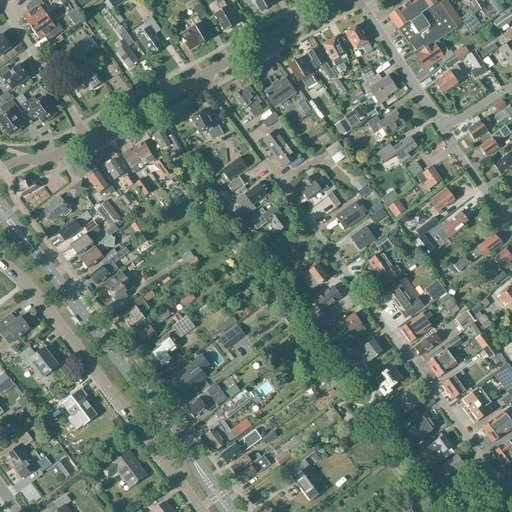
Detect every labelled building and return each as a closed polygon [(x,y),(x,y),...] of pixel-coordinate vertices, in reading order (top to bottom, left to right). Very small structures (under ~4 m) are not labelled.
[(24,18),(32,29),(48,17),(43,11),(47,9),(40,0),(36,0),(27,7),(28,7),(28,6),(32,12),(24,18)] [(251,0),(254,4),(256,3),(261,12),(274,5),(270,0),(251,0)] [(444,8),(438,0),(419,0),(421,1),(416,4),(413,0),(389,16),(409,45),(411,44),(416,52),(423,47),(425,50),(434,43),(434,44),(443,38),(463,24),(449,4),(444,8)] [(466,0),(475,13),(480,10),(484,16),(494,10),(497,14),(507,8),(502,0),(466,0)] [(215,15),(225,31),(238,23),(228,7),(227,8),(224,2),(218,5),(221,11),(215,15)] [(201,21),(208,17),(201,5),(195,9),(201,21)] [(511,20),(511,15),(509,12),(494,22),(499,30),(511,20)] [(70,18),(74,24),(80,19),(76,14),(70,18)] [(471,33),(478,27),(470,16),(463,22),(471,33)] [(48,17),(32,29),(40,40),(49,34),(53,39),(52,40),(64,32),(56,21),(53,24),(48,17)] [(191,51),(211,39),(202,23),(198,17),(192,21),(196,27),(182,35),(191,51)] [(152,56),(165,47),(154,31),(159,28),(152,18),(145,23),(149,28),(138,36),(152,56)] [(347,33),(346,34),(356,49),(362,46),(367,54),(374,50),(359,26),(352,30),(351,29),(348,31),(347,33)] [(511,28),(502,36),(508,44),(499,50),(511,66),(511,65),(511,28)] [(499,30),(478,44),(481,48),(497,38),(497,37),(502,33),(499,30)] [(117,52),(129,70),(139,62),(128,46),(134,42),(126,31),(121,35),(125,40),(118,45),(121,49),(117,52)] [(0,55),(10,48),(1,36),(0,36),(0,55)] [(61,36),(43,48),(48,55),(57,48),(56,46),(64,40),(61,36)] [(90,38),(81,45),(84,50),(94,43),(90,38)] [(324,45),(337,68),(340,72),(342,73),(346,70),(347,68),(344,64),(349,61),(347,57),(336,38),(324,45)] [(423,47),(416,52),(418,55),(416,56),(425,69),(441,58),(444,63),(454,56),(449,49),(447,50),(445,47),(443,48),(438,41),(443,38),(434,44),(434,43),(425,50),(423,47)] [(494,43),(482,51),(486,57),(498,49),(494,43)] [(464,48),(463,47),(454,53),(460,60),(470,53),(466,47),(464,48)] [(319,51),(317,49),(309,54),(313,61),(311,62),(316,69),(321,66),(330,82),(334,80),(343,94),(349,90),(339,75),(338,75),(334,68),(330,70),(326,63),(327,62),(320,50),(319,51)] [(475,52),(467,57),(476,70),(473,71),(478,78),(488,71),(475,52)] [(81,69),(72,76),(77,82),(82,78),(83,80),(92,91),(103,84),(88,64),(88,65),(83,58),(77,63),(81,69)] [(292,65),(290,66),(300,82),(303,80),(308,89),(319,83),(313,73),(311,75),(301,59),(297,62),(295,61),(292,63),(292,65)] [(57,62),(51,66),(56,73),(62,69),(57,62)] [(449,71),(450,73),(435,83),(439,89),(438,91),(440,93),(442,94),(443,95),(458,85),(453,78),(461,72),(457,65),(449,71)] [(9,73),(5,68),(0,71),(0,84),(1,87),(7,82),(12,90),(28,78),(19,66),(9,73)] [(365,83),(374,77),(371,71),(362,78),(365,83)] [(374,77),(365,83),(361,86),(364,90),(362,92),(359,88),(352,93),(358,101),(363,97),(364,98),(365,97),(372,92),(380,104),(388,99),(386,97),(396,90),(388,77),(379,83),(374,77)] [(286,79),(266,93),(276,108),(290,98),(291,100),(297,95),(286,79)] [(263,103),(250,87),(244,91),(244,90),(236,97),(246,110),(250,106),(253,110),(251,111),(256,118),(264,112),(259,106),(263,103)] [(28,101),(23,94),(16,99),(30,117),(30,116),(35,112),(43,123),(45,121),(47,123),(54,118),(53,116),(55,114),(51,109),(54,107),(50,101),(47,103),(43,98),(38,102),(34,97),(28,101)] [(363,97),(358,101),(360,105),(367,100),(365,97),(364,98),(363,97)] [(325,115),(314,99),(309,103),(321,119),(325,115)] [(0,108),(5,115),(0,118),(0,122),(10,136),(12,134),(14,136),(21,130),(20,129),(22,127),(14,116),(19,112),(20,113),(20,112),(11,100),(0,108)] [(497,113),(506,107),(501,100),(492,107),(497,113)] [(364,116),(358,107),(352,111),(358,120),(364,116)] [(194,117),(192,118),(201,135),(208,132),(212,141),(223,135),(218,124),(216,125),(212,119),(210,120),(206,111),(199,115),(197,114),(194,115),(194,117)] [(396,112),(380,123),(376,117),(366,124),(374,135),(382,130),(386,137),(404,124),(396,112)] [(279,121),(275,115),(263,124),(267,129),(279,121)] [(486,117),(467,131),(474,141),(487,132),(483,126),(490,122),(486,117)] [(335,126),(341,136),(351,130),(344,120),(335,126)] [(492,139),(479,147),(486,157),(499,148),(496,143),(504,138),(511,133),(505,126),(490,136),(492,139)] [(184,151),(176,135),(170,138),(166,131),(155,137),(164,152),(174,147),(178,154),(184,151)] [(263,141),(273,154),(286,145),(293,140),(287,132),(280,137),(276,131),(263,141)] [(399,145),(393,149),(390,145),(375,155),(382,165),(397,155),(399,159),(399,162),(401,164),(400,165),(401,165),(411,158),(407,154),(416,147),(410,137),(399,145)] [(349,138),(342,139),(344,147),(351,146),(349,138)] [(293,140),(286,145),(273,154),(283,168),(288,164),(292,170),(304,161),(299,155),(296,158),(290,150),(297,145),(293,140)] [(145,143),(135,149),(142,161),(147,159),(148,161),(154,157),(153,155),(145,143)] [(338,143),(326,151),(332,159),(344,150),(338,143)] [(501,175),(511,167),(511,159),(511,158),(511,157),(511,147),(496,159),(497,162),(493,164),(497,169),(496,171),(498,174),(500,174),(501,175)] [(135,149),(124,154),(131,167),(130,168),(131,170),(133,174),(140,170),(137,164),(142,161),(135,149)] [(240,158),(222,171),(229,180),(246,167),(240,158)] [(116,180),(123,175),(126,179),(125,180),(130,187),(136,183),(130,176),(129,176),(117,159),(113,162),(111,161),(107,163),(107,165),(106,166),(115,180),(116,180)] [(415,176),(416,177),(422,185),(424,184),(428,190),(441,181),(431,168),(424,173),(422,172),(423,171),(416,161),(406,168),(413,178),(415,176)] [(167,179),(173,175),(164,162),(158,166),(167,179)] [(87,177),(100,193),(107,189),(111,195),(117,192),(111,185),(110,185),(98,170),(93,172),(92,172),(89,173),(89,175),(87,177)] [(301,191),(308,201),(320,192),(322,194),(329,189),(324,182),(319,186),(315,181),(313,182),(309,177),(303,181),(307,187),(301,191)] [(244,184),(240,178),(227,187),(232,193),(244,184)] [(152,192),(143,179),(137,184),(146,196),(152,192)] [(19,198),(41,187),(38,182),(31,185),(29,182),(25,180),(21,182),(21,186),(22,190),(16,193),(19,198)] [(53,205),(44,212),(47,215),(46,217),(49,221),(51,220),(52,221),(63,212),(66,216),(71,212),(68,209),(69,208),(68,206),(73,203),(71,201),(88,188),(82,180),(69,190),(70,191),(71,192),(62,199),(60,197),(51,203),(53,205)] [(259,184),(245,194),(237,200),(241,206),(234,211),(241,219),(256,209),(253,205),(267,195),(259,184)] [(373,192),(369,187),(359,194),(363,199),(373,192)] [(454,200),(447,190),(430,202),(437,212),(440,209),(440,210),(454,200)] [(345,202),(336,191),(328,197),(336,208),(345,202)] [(121,197),(127,205),(133,201),(127,193),(121,197)] [(386,196),(382,199),(386,205),(390,201),(386,196)] [(120,218),(107,201),(101,205),(114,222),(120,218)] [(404,210),(398,201),(389,208),(395,216),(404,210)] [(355,203),(335,217),(345,230),(364,216),(355,203)] [(269,224),(272,222),(278,231),(287,225),(281,216),(281,215),(275,207),(266,214),(262,209),(249,218),(257,229),(267,222),(269,224)] [(382,210),(370,218),(375,224),(386,215),(382,210)] [(442,228),(436,233),(437,234),(443,243),(464,226),(463,225),(468,221),(461,212),(442,228)] [(80,216),(58,233),(65,242),(81,229),(79,226),(84,222),(80,216)] [(438,223),(434,218),(416,231),(420,236),(438,223)] [(87,232),(86,232),(87,233),(96,226),(95,225),(96,225),(92,221),(83,228),(87,232)] [(111,235),(119,230),(115,224),(108,231),(111,235)] [(140,232),(134,224),(131,226),(137,234),(140,232)] [(86,232),(70,245),(73,250),(73,252),(74,255),(77,255),(78,256),(92,244),(88,239),(99,230),(96,226),(87,233),(86,232)] [(351,238),(359,250),(374,240),(371,235),(374,232),(369,226),(366,228),(365,227),(351,238)] [(501,245),(494,235),(482,244),(482,245),(472,252),(477,258),(481,254),(484,258),(489,254),(501,245)] [(112,239),(110,236),(80,259),(83,263),(83,266),(85,268),(88,268),(88,269),(103,258),(100,254),(108,248),(113,249),(114,239),(112,239)] [(380,253),(368,262),(374,270),(386,261),(383,256),(393,248),(388,240),(377,248),(381,252),(380,253)] [(511,258),(505,250),(485,265),(489,270),(497,264),(500,268),(511,259),(511,258)] [(98,285),(109,277),(109,276),(117,270),(113,264),(124,256),(121,251),(91,275),(98,285)] [(189,251),(182,257),(186,263),(194,257),(189,251)] [(386,261),(374,270),(380,278),(387,273),(390,277),(391,277),(393,280),(402,274),(422,259),(418,253),(402,265),(399,262),(396,264),(395,263),(396,262),(392,256),(386,261)] [(469,262),(463,254),(452,263),(459,271),(469,262)] [(327,278),(318,265),(316,267),(313,262),(301,272),(305,278),(303,279),(311,290),(317,286),(316,286),(318,284),(319,285),(327,278)] [(502,270),(497,274),(501,280),(507,276),(502,270)] [(109,292),(116,301),(119,298),(121,300),(127,296),(125,293),(127,291),(133,286),(129,282),(122,274),(107,286),(110,291),(109,292)] [(410,316),(411,315),(423,305),(417,297),(411,302),(402,291),(403,290),(397,282),(376,298),(381,305),(395,295),(405,307),(404,308),(410,316)] [(434,301),(445,293),(440,286),(429,294),(434,301)] [(318,294),(311,299),(313,302),(318,308),(323,315),(319,317),(325,325),(336,318),(330,310),(328,307),(341,297),(334,287),(320,297),(318,294)] [(511,290),(509,287),(499,294),(501,295),(498,298),(501,303),(505,300),(511,309),(511,290)] [(147,302),(155,296),(151,291),(143,297),(147,302)] [(185,306),(195,299),(191,293),(181,300),(185,306)] [(441,299),(445,306),(452,300),(448,294),(441,299)] [(141,315),(149,308),(141,297),(132,304),(135,308),(123,318),(131,329),(144,319),(141,315)] [(309,299),(299,307),(310,322),(320,315),(309,299)] [(459,310),(452,300),(445,306),(452,315),(459,310)] [(158,317),(137,332),(139,335),(139,338),(140,341),(144,341),(144,342),(156,334),(150,326),(153,324),(155,326),(161,321),(162,322),(169,317),(168,310),(167,308),(157,315),(158,317)] [(463,331),(474,322),(466,312),(455,320),(463,331)] [(366,330),(354,314),(338,326),(342,331),(346,327),(350,333),(354,329),(359,336),(366,330)] [(421,314),(399,330),(409,344),(426,332),(431,328),(426,321),(421,314)] [(0,322),(0,333),(0,334),(4,339),(11,334),(15,340),(29,329),(20,317),(11,324),(6,318),(0,322)] [(233,317),(223,324),(227,329),(237,322),(233,317)] [(237,325),(218,340),(226,351),(245,336),(237,325)] [(327,340),(336,333),(331,326),(322,332),(327,340)] [(161,345),(150,353),(162,369),(174,360),(169,354),(180,347),(169,333),(159,342),(161,345)] [(475,340),(483,349),(491,343),(484,333),(475,340)] [(433,334),(426,339),(414,347),(421,356),(440,343),(433,334)] [(453,350),(462,343),(458,337),(448,344),(453,350)] [(360,358),(361,357),(367,364),(382,352),(373,340),(366,346),(363,343),(354,350),(360,358)] [(498,352),(491,343),(483,349),(490,359),(498,352)] [(41,379),(58,366),(44,349),(36,355),(29,347),(18,356),(27,368),(31,365),(41,379)] [(443,352),(427,364),(432,371),(444,363),(445,362),(452,357),(446,350),(443,352)] [(173,382),(177,387),(176,388),(183,398),(207,379),(201,371),(209,365),(201,355),(184,368),(187,371),(173,382)] [(444,363),(432,371),(438,379),(454,367),(457,364),(452,357),(445,362),(444,363)] [(511,371),(507,365),(494,375),(509,395),(498,403),(503,410),(511,402),(511,371)] [(382,375),(376,380),(380,386),(378,388),(384,396),(394,389),(392,387),(402,380),(393,367),(382,374),(382,375)] [(461,371),(442,385),(447,392),(459,384),(456,380),(464,374),(461,371)] [(9,379),(0,386),(0,396),(14,386),(9,379)] [(217,405),(226,399),(215,384),(198,397),(198,398),(186,408),(189,413),(189,415),(190,417),(193,417),(194,418),(207,409),(202,403),(210,397),(217,405)] [(462,388),(459,384),(447,392),(453,400),(464,392),(467,395),(472,391),(467,384),(462,388)] [(235,386),(227,392),(231,397),(239,391),(235,386)] [(470,407),(466,411),(474,423),(491,411),(485,404),(489,401),(480,388),(464,400),(470,407)] [(82,427),(97,416),(84,399),(87,396),(82,390),(62,405),(71,417),(68,420),(76,430),(81,426),(82,427)] [(245,390),(220,408),(228,418),(253,400),(245,390)] [(62,391),(56,396),(59,401),(66,396),(62,391)] [(420,404),(410,391),(399,399),(399,400),(393,404),(398,411),(405,406),(409,412),(420,404)] [(389,412),(382,402),(373,409),(380,419),(389,412)] [(499,427),(508,420),(502,412),(493,420),(481,429),(487,436),(499,427)] [(436,427),(427,414),(419,421),(414,426),(425,441),(431,436),(429,433),(436,427)] [(205,435),(217,450),(224,444),(225,446),(251,425),(246,418),(231,430),(224,421),(222,419),(220,421),(211,428),(213,430),(205,435)] [(511,425),(508,420),(499,427),(487,436),(492,444),(511,428),(511,425)] [(396,438),(406,430),(402,425),(393,432),(396,438)] [(235,445),(221,455),(227,464),(262,439),(255,430),(243,439),(244,445),(241,447),(235,445)] [(273,432),(262,440),(266,445),(277,437),(273,432)] [(9,463),(13,468),(28,457),(24,452),(25,451),(23,448),(32,441),(26,433),(17,440),(21,445),(5,457),(9,462),(9,463)] [(435,442),(427,448),(434,458),(430,461),(429,460),(417,469),(421,475),(433,466),(433,465),(443,458),(440,454),(443,453),(451,448),(451,447),(452,446),(449,440),(447,442),(443,436),(435,442)] [(509,441),(492,453),(498,461),(510,452),(507,448),(511,445),(509,441)] [(102,463),(99,465),(102,470),(101,471),(107,479),(110,477),(118,471),(132,488),(144,478),(147,475),(139,465),(140,465),(129,451),(119,459),(114,453),(102,463)] [(288,452),(276,461),(280,467),(293,458),(288,452)] [(511,454),(510,452),(498,461),(503,468),(511,461),(511,454)] [(236,475),(260,457),(258,453),(250,459),(247,456),(230,468),(236,475)] [(250,465),(250,466),(237,476),(243,484),(256,474),(257,475),(270,464),(263,455),(250,465)] [(450,475),(464,465),(457,456),(438,469),(443,476),(448,472),(450,475)] [(32,462),(28,457),(13,468),(17,474),(18,474),(22,479),(37,468),(41,472),(50,466),(44,458),(35,464),(33,462),(32,462)] [(301,488),(310,501),(326,489),(304,459),(288,472),(300,489),(301,488)] [(71,466),(63,471),(67,477),(75,471),(71,466)] [(442,480),(433,486),(437,491),(446,485),(442,480)] [(337,495),(332,487),(323,494),(328,501),(337,495)] [(59,510),(56,511),(69,511),(65,506),(71,502),(67,496),(55,505),(59,510)] [(172,511),(165,502),(151,511),(172,511)] [(413,511),(407,503),(396,511),(413,511)]
